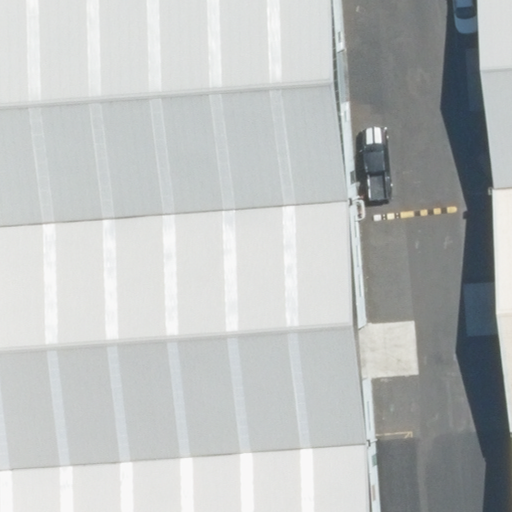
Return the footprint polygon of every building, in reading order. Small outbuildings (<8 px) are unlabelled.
[(0,0),(0,216),(360,193),(341,0),(0,0)] [(511,0),(477,0),(491,181),(511,179),(511,0)] [(511,179),(491,181),(508,426),(511,425),(511,179)] [(0,216),(0,464),(371,438),(360,193),(0,216)] [(0,464),(0,511),(377,511),(371,438),(0,464)]
